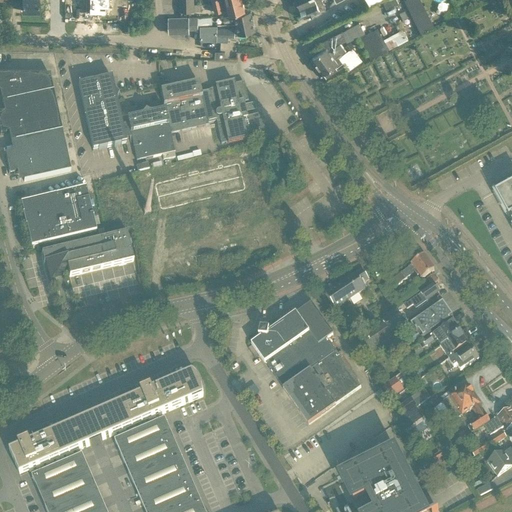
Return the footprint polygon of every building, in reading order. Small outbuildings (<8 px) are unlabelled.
[(0,0),(0,8),(12,2),(11,0),(0,0)] [(21,0),(22,11),(38,11),(38,0),(21,0)] [(88,0),(89,11),(105,11),(105,5),(108,5),(108,3),(108,0),(88,0)] [(244,10),(241,0),(234,0),(213,5),(215,12),(228,9),(229,14),(244,10)] [(326,8),(325,7),(322,0),(314,0),(300,6),(305,17),(310,15),(310,16),(316,13),(315,13),(320,11),(326,8)] [(386,8),(398,2),(397,0),(382,0),(386,8)] [(402,0),(419,33),(434,26),(421,0),(402,0)] [(235,20),(236,24),(253,20),(251,11),(223,17),(224,22),(235,20)] [(189,16),(168,16),(168,32),(189,32),(189,30),(189,16)] [(198,16),(189,16),(189,30),(198,30),(198,16)] [(217,25),(200,25),(200,36),(200,39),(216,41),(228,42),(228,37),(235,37),(235,34),(246,32),(246,33),(247,32),(247,31),(255,30),(253,20),(236,24),(237,29),(235,29),(217,28),(217,25)] [(326,48),(312,58),(323,73),(324,73),(326,77),(345,64),(337,55),(341,52),(342,53),(346,50),(341,44),(346,41),(347,42),(365,33),(359,22),(343,31),(342,31),(322,41),(322,42),(326,48)] [(371,59),(408,39),(403,29),(384,39),(378,28),(360,38),(371,59)] [(6,103),(53,93),(49,77),(50,77),(0,76),(0,94),(4,94),(6,103)] [(92,152),(126,145),(111,78),(77,86),(92,152)] [(213,110),(209,91),(200,93),(198,83),(163,91),(160,92),(163,107),(164,111),(165,111),(170,135),(171,135),(208,126),(207,124),(216,122),(213,110)] [(243,83),(234,85),(233,83),(214,88),(215,89),(209,91),(213,110),(216,122),(221,145),(265,135),(261,116),(247,119),(245,113),(253,111),(252,106),(244,108),(243,104),(248,103),(243,83)] [(15,143),(61,133),(53,93),(6,103),(8,113),(0,114),(0,135),(0,136),(13,133),(15,143)] [(164,111),(126,119),(128,129),(135,162),(175,153),(171,135),(170,135),(165,111),(164,111)] [(15,143),(17,153),(4,156),(9,176),(21,173),(23,183),(70,173),(61,133),(15,143)] [(511,187),(496,196),(506,216),(509,220),(510,219),(511,219),(511,220),(511,225),(511,226),(511,187)] [(31,248),(96,232),(86,189),(20,205),(31,248)] [(149,208),(142,209),(144,216),(151,214),(149,208)] [(69,277),(133,262),(127,233),(41,254),(49,287),(55,278),(62,276),(67,268),(69,277)] [(423,280),(435,271),(424,257),(413,265),(423,280)] [(390,282),(383,288),(387,294),(401,283),(414,274),(409,268),(390,282)] [(344,305),(350,300),(354,306),(362,301),(358,295),(366,290),(363,285),(369,281),(363,271),(325,295),(335,310),(344,305)] [(402,306),(428,288),(424,282),(406,294),(404,291),(395,297),(402,306)] [(433,286),(407,305),(403,308),(405,311),(409,308),(410,309),(424,299),(427,303),(439,294),(433,286)] [(284,390),(310,427),(339,407),(338,405),(362,388),(337,353),(328,340),(334,336),(312,305),(306,309),(272,333),(269,333),(270,330),(269,330),(261,329),(259,337),(264,338),(264,340),(263,340),(249,350),(255,359),(259,357),(265,365),(266,364),(284,390)] [(440,306),(411,326),(421,340),(437,329),(445,323),(453,318),(447,310),(447,311),(448,312),(446,314),(440,306)] [(402,325),(394,313),(382,321),(383,322),(390,333),(402,325)] [(392,336),(390,333),(383,322),(350,345),(359,358),(392,336)] [(439,333),(433,337),(441,347),(460,333),(452,322),(438,332),(439,333)] [(468,344),(460,333),(441,347),(440,347),(448,358),(468,344)] [(456,367),(460,372),(478,360),(474,354),(475,352),(473,351),(472,350),(470,348),(456,358),(455,359),(453,357),(448,361),(453,369),(456,367)] [(90,446),(89,445),(95,442),(102,440),(102,441),(203,398),(203,395),(203,392),(203,389),(202,386),(201,383),(199,380),(197,378),(195,376),(193,374),(171,383),(172,384),(163,388),(162,387),(152,391),(151,389),(141,393),(142,396),(92,417),(93,419),(86,422),(80,424),(80,423),(30,444),(29,442),(18,446),(19,449),(9,453),(20,477),(29,473),(90,446)] [(394,380),(381,389),(390,401),(403,391),(394,380)] [(459,389),(454,393),(454,394),(455,395),(442,404),(449,415),(452,416),(455,421),(472,410),(479,420),(467,428),(471,434),(489,423),(478,407),(478,406),(477,405),(478,403),(476,400),(474,400),(472,397),(473,396),(469,388),(467,389),(466,388),(461,391),(459,389)] [(400,407),(407,416),(416,410),(426,403),(419,394),(400,407)] [(423,419),(416,410),(407,416),(397,423),(404,432),(423,419)] [(511,413),(510,410),(488,424),(494,434),(504,428),(506,432),(511,428),(511,413)] [(115,442),(140,501),(144,511),(204,511),(165,420),(115,442)] [(462,431),(456,435),(459,440),(465,436),(462,431)] [(475,458),(506,438),(502,432),(471,452),(475,458)] [(511,439),(509,442),(511,445),(511,449),(503,456),(501,454),(487,464),(497,478),(511,467),(511,439)] [(435,462),(446,455),(443,451),(433,458),(435,462)] [(425,511),(395,452),(341,479),(354,504),(367,497),(374,511),(425,511)] [(106,511),(91,476),(82,456),(32,478),(46,511),(106,511)] [(479,479),(471,483),(474,489),(482,485),(479,479)] [(481,496),(492,490),(489,485),(474,492),(479,500),(482,498),(481,496)]
